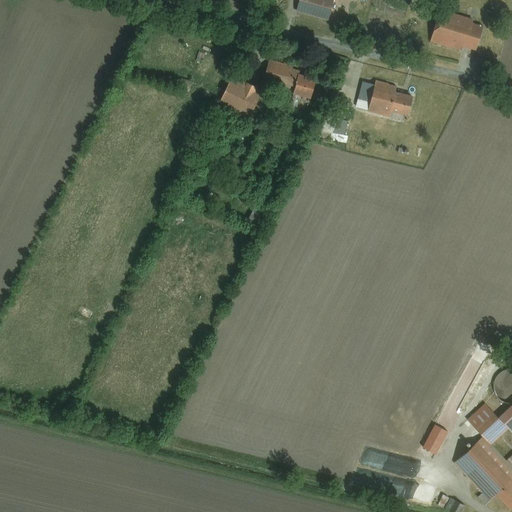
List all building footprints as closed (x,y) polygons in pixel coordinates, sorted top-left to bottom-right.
[(333,0),(299,0),(296,13),(328,21),(333,0)] [(439,14),(432,40),(474,51),(481,25),(439,14)] [(299,69),(270,61),(264,82),(293,90),(297,75),(299,69)] [(313,80),(297,75),(293,90),(309,95),(313,80)] [(259,88),(233,78),(223,105),(250,114),(259,88)] [(397,85),(376,81),(370,111),(390,115),(391,109),(395,93),(397,85)] [(411,97),(395,93),(391,109),(408,112),(411,97)] [(267,144),(263,157),(270,160),(275,147),(267,144)] [(258,226),(264,213),(253,208),(247,221),(258,226)] [(511,372),(499,371),(495,394),(511,396),(511,381),(511,375),(511,372)] [(507,427),(487,406),(471,421),(491,442),(507,427)] [(424,448),(436,455),(448,435),(436,428),(424,448)] [(482,438),(455,461),(488,499),(494,494),(508,483),(511,479),(511,473),(510,472),(503,463),(482,438)] [(511,455),(503,463),(510,472),(511,470),(511,455)] [(511,487),(508,483),(494,494),(509,511),(511,508),(511,487)] [(450,511),(461,511),(465,503),(441,495),(437,508),(450,511)]
